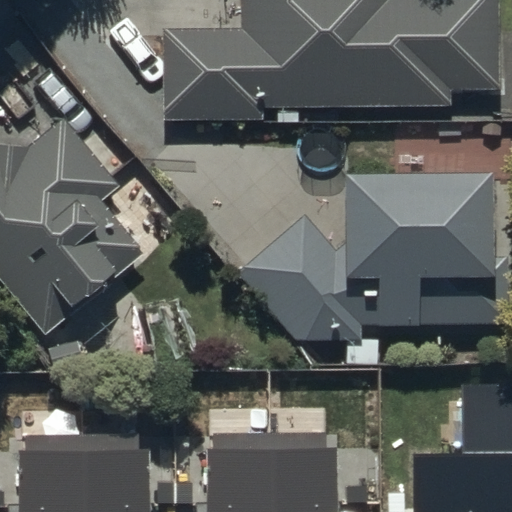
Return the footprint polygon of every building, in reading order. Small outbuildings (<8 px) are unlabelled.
[(238,0),(239,30),(161,30),(161,114),(256,114),(256,105),(446,105),(446,86),(493,86),(492,0),(238,0)] [(0,282),(42,334),(141,255),(96,199),(115,184),(62,118),(29,145),(0,142),(0,282)] [(302,214),(239,268),(288,329),(508,324),(506,255),(489,255),(487,171),(338,171),(338,245),(329,246),(302,214)] [(414,511),(511,511),(511,386),(464,387),(466,451),(413,452),(414,511)] [(298,397),(297,442),(343,443),(344,397),(298,397)] [(210,447),(210,511),(338,511),(337,447),(210,447)] [(149,511),(149,448),(20,449),(20,511),(149,511)]
